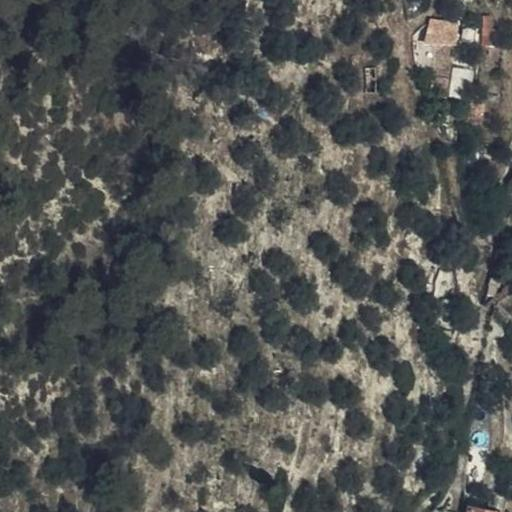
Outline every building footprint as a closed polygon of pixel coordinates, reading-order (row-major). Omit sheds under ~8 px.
[(192,0),(174,0),(174,14),(192,14),(192,0)] [(392,0),(396,10),(401,0),(392,0)] [(213,15),(192,14),(190,52),(211,53),(213,15)] [(420,22),(419,24),(416,47),(426,49),(442,53),(445,28),(442,27),(420,22)] [(477,29),(478,45),(489,45),(488,29),(477,29)] [(489,45),(478,45),(479,61),(491,61),(489,45)] [(442,53),(426,49),(421,83),(438,87),(442,53)] [(492,243),(484,240),(479,256),(487,259),(492,243)] [(456,511),(487,511),(485,511),(489,488),(484,487),(488,465),(480,463),(472,509),(458,506),(456,511)]
